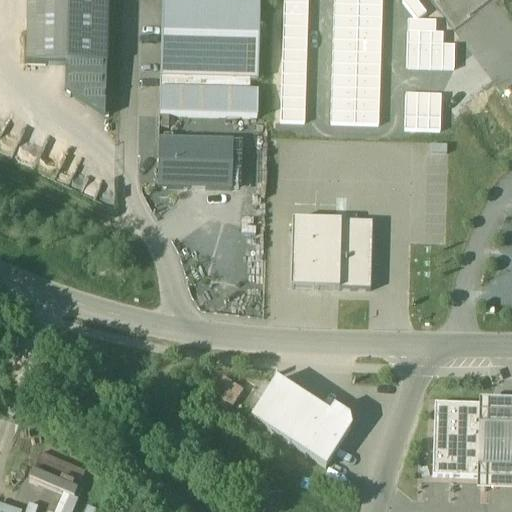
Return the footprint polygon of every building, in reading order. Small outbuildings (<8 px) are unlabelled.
[(107,0),(26,0),(25,68),(65,69),(106,70),(107,0)] [(259,2),(162,0),(160,121),(256,123),(257,97),(249,97),(249,84),(257,84),(259,2)] [(285,0),(285,7),(309,8),(309,0),(285,0)] [(334,0),(334,9),(359,9),(358,0),(334,0)] [(358,0),(359,9),(383,10),(382,0),(358,0)] [(411,0),(404,6),(418,24),(427,17),(414,0),(411,0)] [(285,7),(285,19),(309,20),(309,8),(285,7)] [(334,9),(334,20),(359,21),(359,9),(334,9)] [(359,9),(359,21),(382,22),(383,10),(359,9)] [(285,19),(285,31),(308,32),(309,20),(285,19)] [(334,20),(334,32),(358,33),(359,21),(334,20)] [(359,21),(358,33),(382,34),(382,22),(359,21)] [(409,24),(408,37),(420,37),(432,38),(437,38),(437,24),(418,24),(409,24)] [(285,31),(284,43),(308,44),(308,32),(285,31)] [(334,32),(333,44),(357,45),(358,33),(334,32)] [(358,33),(357,45),(382,46),(382,34),(358,33)] [(420,37),(408,37),(408,72),(419,72),(420,37)] [(432,38),(420,37),(419,72),(431,72),(432,38)] [(437,38),(432,38),(431,72),(443,73),(443,49),(444,38),(437,38)] [(284,43),(284,55),(308,56),(308,44),(284,43)] [(333,44),(333,56),(357,57),(357,45),(333,44)] [(357,45),(357,57),(381,58),(382,46),(357,45)] [(455,50),(443,49),(443,73),(455,73),(455,50)] [(284,55),(284,67),(307,68),(308,56),(284,55)] [(333,56),(333,68),(357,69),(357,57),(333,56)] [(357,57),(357,69),(381,70),(381,58),(357,57)] [(284,67),(283,79),(307,79),(307,68),(284,67)] [(333,68),(332,80),(356,81),(357,69),(333,68)] [(106,70),(65,69),(64,93),(104,119),(106,70)] [(357,69),(356,81),(381,81),(381,70),(357,69)] [(283,79),(283,91),(307,91),(307,79),(283,79)] [(332,80),(332,92),(356,92),(356,81),(332,80)] [(356,81),(356,92),(380,93),(381,81),(356,81)] [(283,91),(283,103),(306,103),(307,91),(283,91)] [(332,92),(332,104),(356,105),(356,92),(332,92)] [(356,92),(356,105),(380,105),(380,93),(356,92)] [(418,101),(407,100),(406,135),(418,135),(418,101)] [(430,101),(418,101),(418,135),(429,136),(430,101)] [(442,101),(430,101),(429,136),(441,136),(442,101)] [(283,103),(282,114),(306,115),(306,103),(283,103)] [(332,104),(331,116),(355,116),(356,105),(332,104)] [(356,105),(355,116),(380,117),(380,105),(356,105)] [(282,114),(282,126),(306,127),(306,115),(282,114)] [(331,116),(331,127),(355,128),(355,116),(331,116)] [(355,116),(355,128),(379,129),(380,117),(355,116)] [(232,146),(158,144),(157,192),(231,194),(232,146)] [(399,146),(399,156),(444,155),(443,144),(399,146)] [(374,226),(291,224),(289,293),(372,296),(374,226)] [(243,394),(223,381),(218,389),(238,402),(243,394)] [(328,419),(275,384),(271,389),(263,402),(250,423),(325,472),(350,433),(348,422),(332,412),(328,419)] [(264,384),(256,397),(263,402),(271,389),(264,384)] [(238,403),(218,389),(213,397),(233,411),(238,403)] [(511,404),(478,404),(478,409),(484,409),(482,481),(476,481),(476,495),(511,495),(511,404)] [(478,409),(434,408),(432,480),(476,481),(482,481),(484,409),(478,409)] [(86,475),(41,456),(30,483),(57,494),(75,502),(86,475)] [(114,466),(100,461),(97,470),(111,475),(114,466)] [(70,511),(75,502),(57,494),(49,511),(70,511)]
